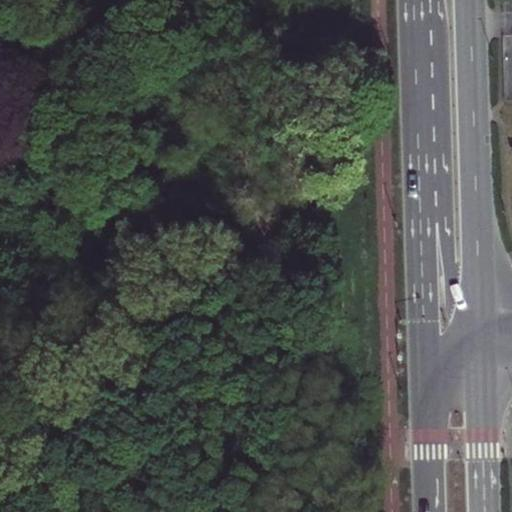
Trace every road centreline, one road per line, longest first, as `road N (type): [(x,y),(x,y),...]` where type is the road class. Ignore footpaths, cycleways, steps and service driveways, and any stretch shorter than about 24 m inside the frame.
road 1 (primary): [(415,0),(426,337)]
road 2 (primary): [(479,336),(469,0)]
road 3 (primary): [(484,511),(479,336)]
road 4 (primary): [(426,337),(431,511)]
